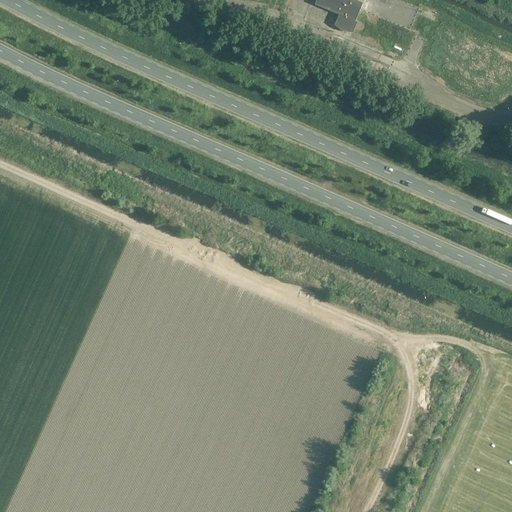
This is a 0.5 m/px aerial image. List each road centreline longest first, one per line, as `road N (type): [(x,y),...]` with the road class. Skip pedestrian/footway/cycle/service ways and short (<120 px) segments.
road 1 (track): [(0,164),(391,337),(409,374),(410,400),(366,511)]
road 2 (primary): [(0,51),(511,279)]
road 3 (primary): [(511,227),(8,0)]
